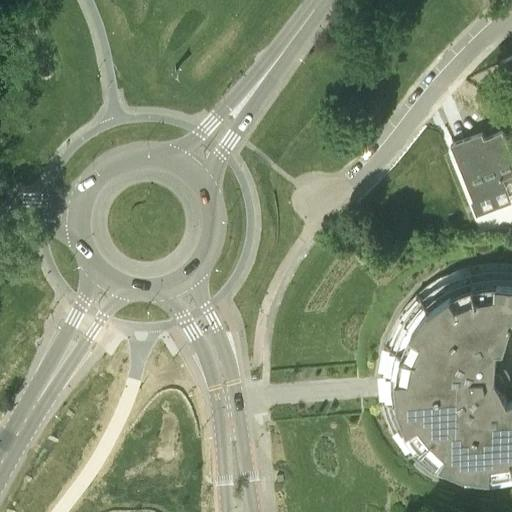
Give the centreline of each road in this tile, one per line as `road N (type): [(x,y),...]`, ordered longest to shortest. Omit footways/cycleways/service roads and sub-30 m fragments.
road 1 (residential): [(511,10),(325,202)]
road 2 (secondary): [(0,463),(106,276)]
road 3 (secondary): [(320,0),(190,169)]
road 4 (residential): [(237,400),(382,387)]
road 5 (residential): [(237,400),(193,270)]
road 6 (residential): [(154,288),(201,352),(217,403)]
road 7 (secondary): [(190,169),(173,158),(133,154),(97,174),(85,192)]
